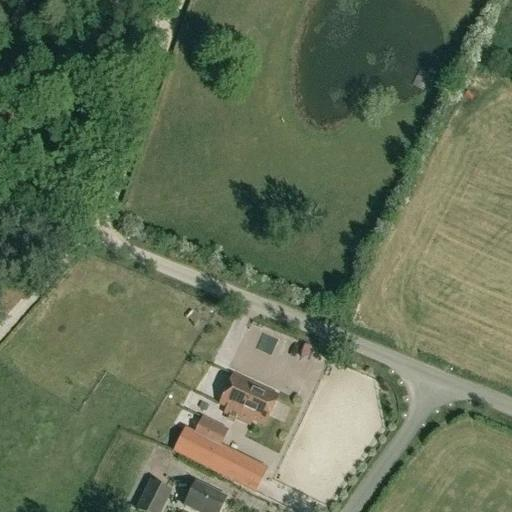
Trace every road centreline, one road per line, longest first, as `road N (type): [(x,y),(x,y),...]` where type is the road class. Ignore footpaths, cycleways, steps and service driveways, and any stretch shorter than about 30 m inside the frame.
road 1 (unclassified): [(439,380),(85,238)]
road 2 (track): [(178,0),(97,242)]
road 3 (unclassified): [(349,511),(439,380)]
